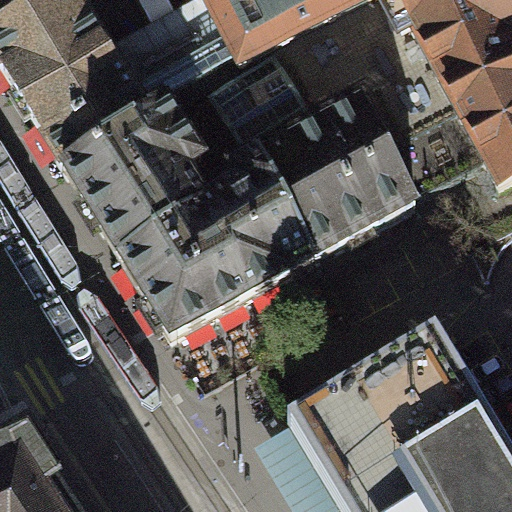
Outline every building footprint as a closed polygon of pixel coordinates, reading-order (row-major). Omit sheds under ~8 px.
[(65,0),(0,38),(0,65),(119,266),(205,215),(186,182),(203,171),(165,107),(144,120),(106,56),(72,0),(65,0)] [(442,192),(482,171),(498,194),(511,186),(511,47),(509,40),(511,38),(511,7),(509,0),(196,0),(200,6),(106,56),(144,120),(165,107),(203,171),(186,182),(205,215),(239,195),(230,180),(256,164),(354,106),(414,207),(442,192)] [(414,207),(354,106),(256,164),(315,265),(414,207)] [(169,351),(315,265),(256,164),(230,180),(239,195),(205,215),(119,266),(169,351)] [(331,511),(511,511),(511,472),(430,338),(282,429),(283,431),(331,511)] [(0,453),(0,511),(62,511),(19,446),(0,453)]
